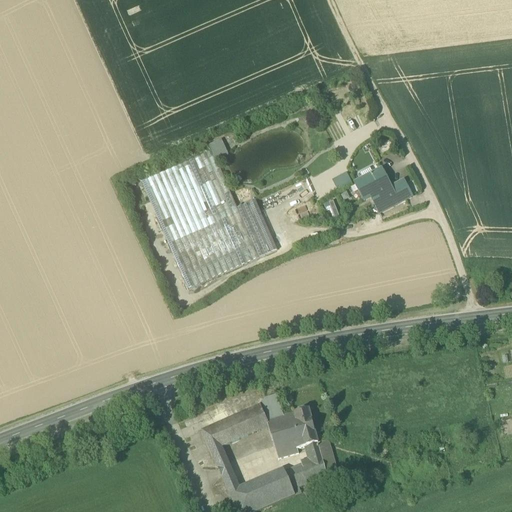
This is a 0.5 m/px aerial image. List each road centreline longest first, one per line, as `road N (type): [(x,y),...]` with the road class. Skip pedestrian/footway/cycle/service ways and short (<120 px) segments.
road 1 (tertiary): [(511,314),(265,353),(151,384),(0,440)]
road 2 (track): [(330,0),(434,205),(475,318)]
